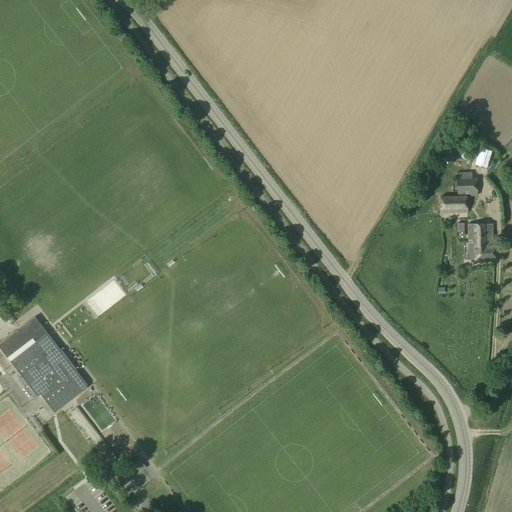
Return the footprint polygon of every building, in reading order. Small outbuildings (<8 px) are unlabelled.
[(487,168),(492,150),(480,147),(474,164),(487,168)] [(477,192),(476,179),(458,179),(458,192),(477,192)] [(468,213),(468,196),(440,197),(441,214),(468,213)] [(493,246),(493,224),(468,224),(468,260),(494,260),(496,246),(493,246)] [(43,327),(35,317),(0,343),(0,348),(19,373),(13,378),(31,402),(40,394),(55,413),(86,389),(87,385),(75,369),(76,369),(61,349),(60,350),(49,335),(45,335),(43,332),(43,327)]
